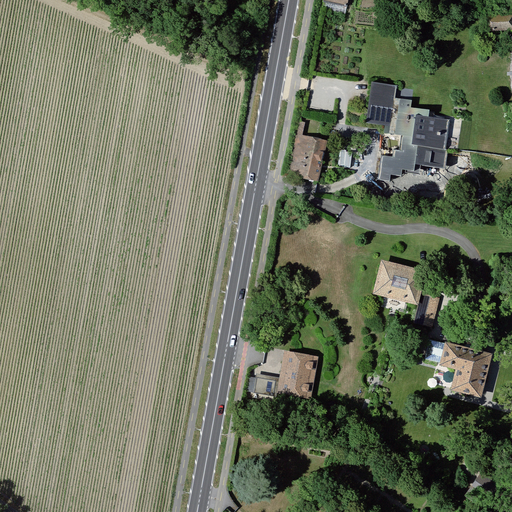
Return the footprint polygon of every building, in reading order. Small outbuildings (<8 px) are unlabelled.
[(511,28),(511,15),(485,17),(486,30),(511,28)] [(382,156),(379,179),(389,180),(390,173),(400,175),(401,167),(406,168),(405,171),(418,173),(420,164),(444,167),(447,150),(444,149),(448,120),(433,118),(434,112),(410,108),(411,100),(394,97),(396,85),(371,81),(367,109),(349,107),(346,123),(377,128),(381,132),(401,136),(399,150),(394,150),(393,157),(382,156)] [(304,123),(300,122),(288,173),(316,180),(325,141),(301,135),(304,123)] [(424,271),(382,261),(374,292),(417,303),(419,293),(422,283),(424,271)] [(438,298),(422,294),(415,322),(431,326),(438,298)] [(441,361),(445,341),(430,338),(426,358),(441,361)] [(489,354),(446,344),(441,365),(457,368),(452,389),(479,395),(489,354)] [(312,398),(319,353),(285,348),(281,377),(250,372),(248,389),(312,398)]
